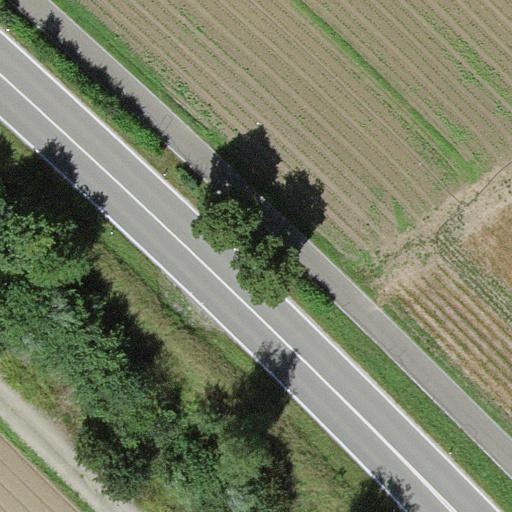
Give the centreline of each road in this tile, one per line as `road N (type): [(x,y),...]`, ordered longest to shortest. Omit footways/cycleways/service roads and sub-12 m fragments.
road 1 (secondary): [(455,511),(250,305),(0,80)]
road 2 (track): [(0,373),(149,511)]
